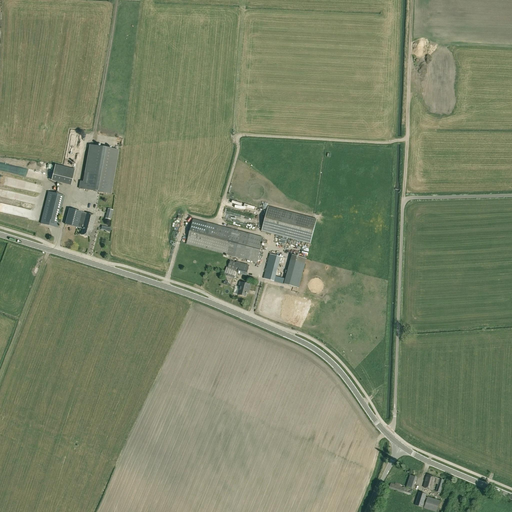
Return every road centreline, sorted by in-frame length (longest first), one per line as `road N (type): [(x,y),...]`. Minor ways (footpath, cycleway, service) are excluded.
road 1 (secondary): [(397,444),(331,361),(297,340),(176,289),(0,235)]
road 2 (secondary): [(511,497),(397,444)]
